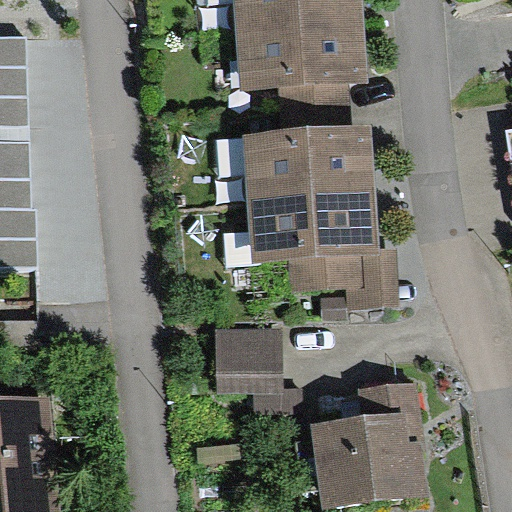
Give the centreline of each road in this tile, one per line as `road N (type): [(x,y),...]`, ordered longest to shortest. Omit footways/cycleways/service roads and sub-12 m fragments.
road 1 (residential): [(107,0),(154,511)]
road 2 (residential): [(419,0),(436,206),(491,361),(511,488)]
